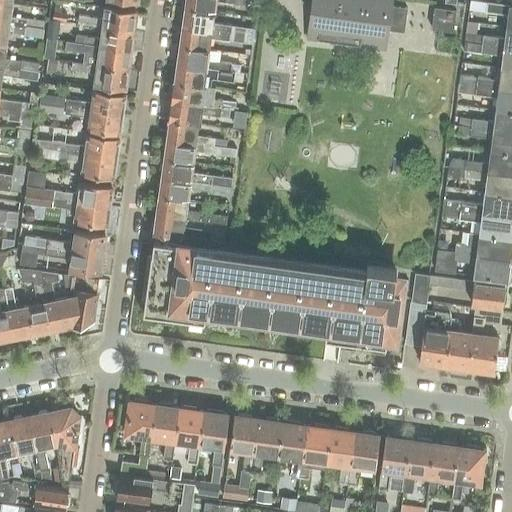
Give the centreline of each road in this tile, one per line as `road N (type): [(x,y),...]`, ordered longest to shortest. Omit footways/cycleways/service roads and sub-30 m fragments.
road 1 (tertiary): [(511,412),(111,357)]
road 2 (residential): [(111,357),(160,0)]
road 3 (residential): [(90,511),(111,357)]
